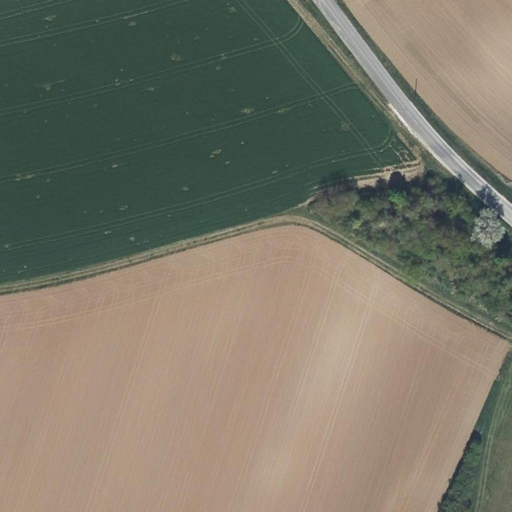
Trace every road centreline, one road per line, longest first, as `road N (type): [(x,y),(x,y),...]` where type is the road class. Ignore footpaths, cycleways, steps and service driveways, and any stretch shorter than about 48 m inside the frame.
road 1 (track): [(0,285),(292,216),(511,333)]
road 2 (tertiary): [(511,212),(443,148),(323,0)]
road 3 (track): [(419,120),(382,106),(292,0)]
